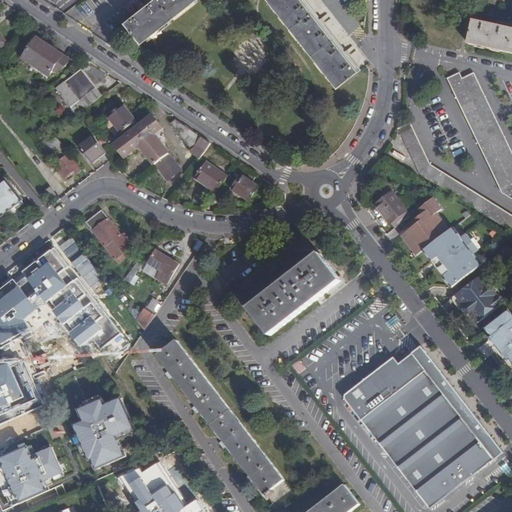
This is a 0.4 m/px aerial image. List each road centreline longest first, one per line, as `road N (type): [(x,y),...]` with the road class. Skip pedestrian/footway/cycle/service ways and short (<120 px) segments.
road 1 (residential): [(0,260),(90,189),(111,183),(155,213),(220,226),(316,202)]
road 2 (tertiary): [(313,182),(270,173),(19,0)]
road 3 (tertiary): [(511,430),(336,202)]
road 4 (residential): [(337,182),(372,136),(383,104),(388,0)]
